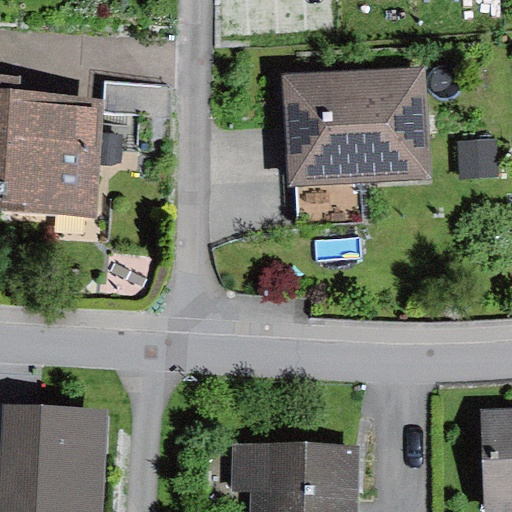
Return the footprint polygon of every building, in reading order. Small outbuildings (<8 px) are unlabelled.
[(423,70),(284,78),(291,192),(296,192),(362,188),(430,184),(423,70)] [(10,85),(0,84),(0,201),(4,201),(9,99),(10,85)] [(164,89),(104,85),(102,112),(162,117),(164,89)] [(100,104),(9,99),(4,215),(95,219),(100,104)] [(494,145),(461,146),(462,181),(495,180),(494,145)] [(362,188),(296,192),(299,230),(363,225),(362,188)] [(0,405),(0,511),(1,511),(6,411),(16,411),(17,406),(0,405)] [(16,411),(6,411),(1,511),(103,511),(109,417),(16,411)] [(511,511),(511,412),(480,414),(483,511),(511,511)] [(357,511),(358,449),(233,448),(232,491),(249,491),(248,511),(357,511)]
